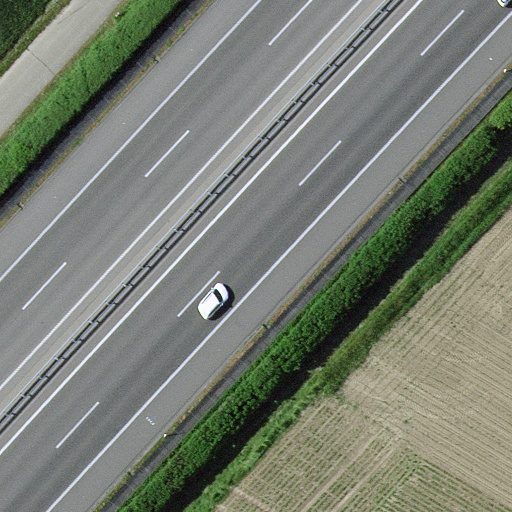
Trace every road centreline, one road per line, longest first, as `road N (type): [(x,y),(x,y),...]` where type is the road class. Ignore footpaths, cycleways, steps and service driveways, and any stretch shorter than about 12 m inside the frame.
road 1 (motorway): [(0,509),(472,0)]
road 2 (motorway): [(311,0),(0,334)]
road 3 (track): [(0,110),(101,0)]
